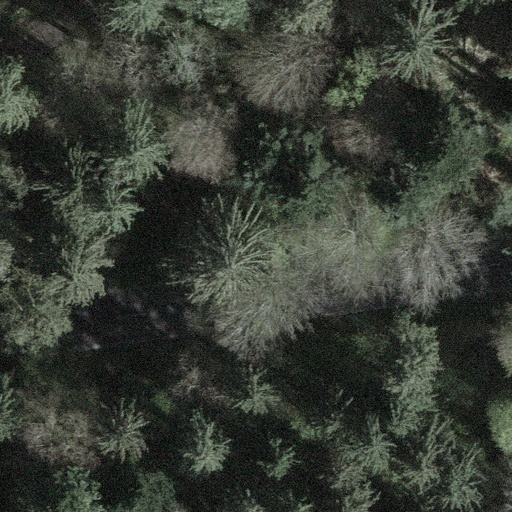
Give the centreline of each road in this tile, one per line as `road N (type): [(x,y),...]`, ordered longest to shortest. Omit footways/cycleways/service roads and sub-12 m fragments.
road 1 (tertiary): [(0,336),(511,263)]
road 2 (track): [(0,75),(107,0)]
